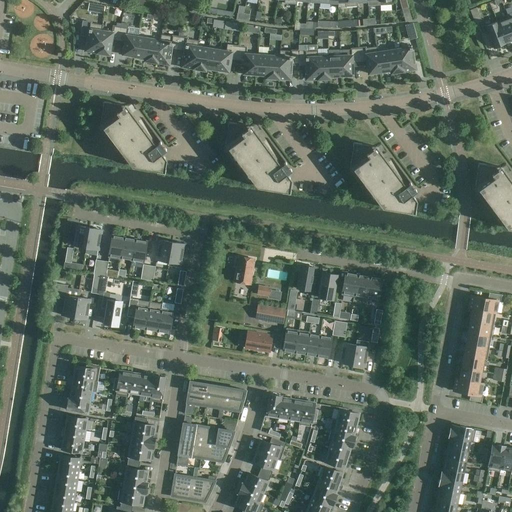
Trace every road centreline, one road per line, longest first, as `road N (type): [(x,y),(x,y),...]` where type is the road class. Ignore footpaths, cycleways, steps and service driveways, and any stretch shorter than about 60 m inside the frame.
road 1 (residential): [(487,81),(379,107),(269,109),(0,67)]
road 2 (residential): [(182,360),(59,341),(29,511)]
road 3 (residential): [(78,212),(197,233),(182,360)]
road 4 (residential): [(352,511),(383,396),(264,371)]
road 5 (residential): [(455,285),(298,256)]
road 6 (residential): [(182,360),(156,511)]
road 7 (residential): [(214,511),(264,371)]
road 8 (residential): [(455,285),(434,410)]
